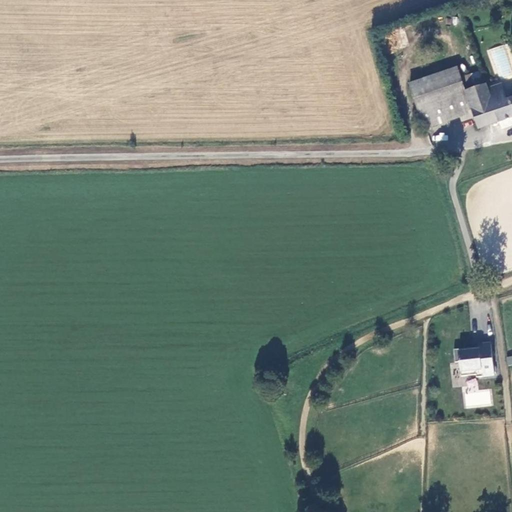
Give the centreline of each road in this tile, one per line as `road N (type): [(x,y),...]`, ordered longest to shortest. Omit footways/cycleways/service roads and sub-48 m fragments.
road 1 (unclassified): [(0,160),(432,149)]
road 2 (track): [(492,285),(507,420)]
road 3 (track): [(429,311),(421,441)]
